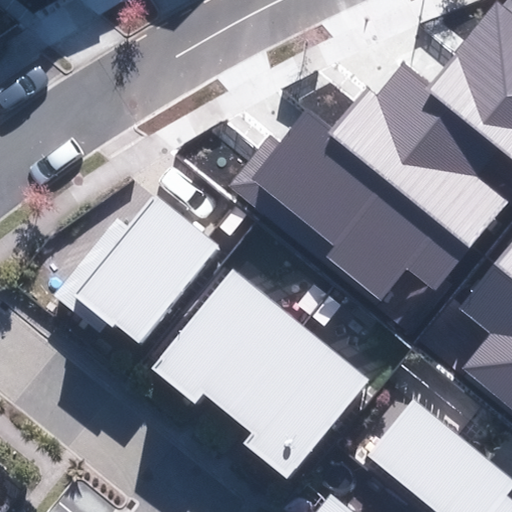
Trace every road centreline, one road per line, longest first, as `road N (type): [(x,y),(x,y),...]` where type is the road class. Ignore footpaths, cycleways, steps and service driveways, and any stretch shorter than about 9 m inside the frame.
road 1 (residential): [(0,169),(85,104),(264,0)]
road 2 (residential): [(0,354),(185,498),(174,511)]
